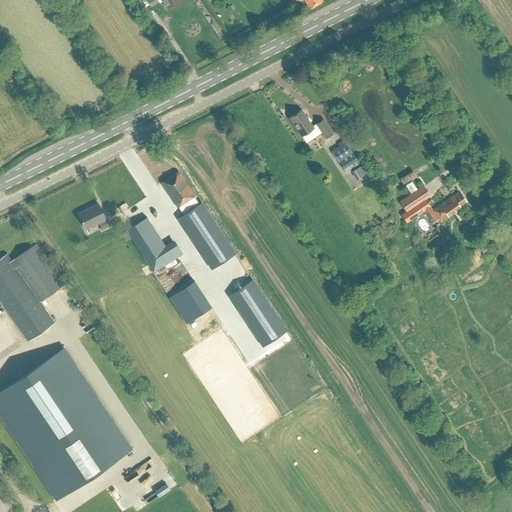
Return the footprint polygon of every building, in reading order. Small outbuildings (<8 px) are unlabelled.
[(304,0),(309,8),(323,1),(322,0),(304,0)] [(301,136),(313,127),(301,109),(289,118),(301,136)] [(325,138),(333,133),(323,119),(316,124),(325,138)] [(337,144),(339,146),(330,152),(346,174),(350,171),(355,179),(365,173),(343,140),(337,144)] [(161,183),(177,207),(178,206),(182,212),(178,214),(211,264),(231,251),(195,196),(164,151),(156,156),(170,177),(161,183)] [(133,204),(155,190),(133,156),(120,165),(132,182),(122,188),(133,204)] [(413,187),(419,184),(415,176),(409,179),(413,187)] [(459,191),(432,209),(424,198),(429,195),(422,185),(399,201),(406,211),(401,214),(406,222),(424,210),(433,223),(438,219),(440,221),(455,211),(454,209),(466,201),(459,191)] [(102,229),(108,226),(104,219),(105,219),(98,203),(77,213),(85,229),(98,222),(102,229)] [(146,217),(126,230),(153,272),(189,250),(179,236),(164,245),(146,217)] [(0,301),(27,341),(54,322),(40,301),(63,285),(35,244),(11,260),(6,253),(0,257),(0,301)] [(187,261),(185,261),(183,261),(181,261),(179,262),(177,263),(176,264),(174,266),(173,267),(172,269),(172,271),(172,273),(172,275),(172,277),(173,279),(174,281),(175,282),(177,283),(179,284),(181,285),(182,286),(184,286),(186,286),(188,285),(190,284),(192,283),(193,282),(195,280),(196,278),(196,276),(197,275),(197,273),(196,271),(196,269),(195,267),(194,265),(192,264),(191,263),(189,262),(187,261)] [(251,280),(230,294),(263,345),(285,331),(251,280)] [(80,295),(74,299),(78,305),(84,301),(80,295)] [(0,407),(62,497),(136,446),(68,347),(0,394),(0,407)]
